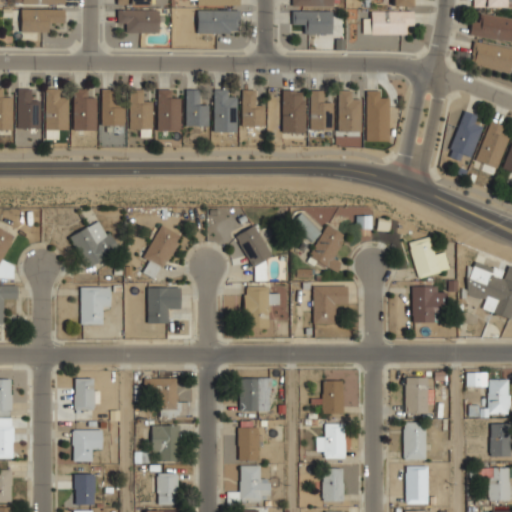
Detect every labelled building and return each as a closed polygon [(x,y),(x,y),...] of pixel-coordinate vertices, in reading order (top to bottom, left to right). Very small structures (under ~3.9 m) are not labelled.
[(21,31),(52,31),(52,19),(63,19),(63,8),(21,8),(21,31)] [(125,31),(158,31),(158,8),(116,8),(116,20),(125,20),(125,31)] [(238,33),(238,10),(197,10),(197,33),(238,33)] [(371,33),(413,33),(413,10),(371,10),(371,33)] [(332,11),(291,11),(291,24),(303,24),(303,34),(332,34),(332,11)] [(478,21),(471,20),(468,34),(511,42),(511,36),(511,18),(480,13),(478,21)] [(511,72),(511,67),(511,46),(473,40),(468,64),(511,72)] [(12,96),(1,96),(1,88),(0,88),(0,128),(12,128),(12,96)] [(17,127),(40,127),(40,100),(29,100),(29,88),(17,88),(17,127)] [(45,128),(68,128),(68,97),(57,97),(57,88),(45,88),(45,128)] [(73,129),(96,129),(96,96),(88,96),(88,88),(73,88),(73,129)] [(101,124),(124,124),(124,99),(113,99),(113,88),(101,88),(101,124)] [(129,128),(139,128),(139,135),(151,135),(151,99),(141,99),(141,88),(129,88),(129,128)] [(157,129),(181,129),(181,97),(169,97),(169,88),(157,88),(157,129)] [(185,125),(207,125),(207,99),(197,99),(197,88),(185,88),(185,125)] [(236,97),(225,97),(225,88),(213,88),(213,130),(236,130),(236,97)] [(263,100),(252,100),(252,88),(241,88),(241,125),(263,125),(263,100)] [(304,88),(281,88),(281,131),(304,131),(304,88)] [(310,129),(333,129),(333,99),(321,99),(321,89),(310,89),(310,129)] [(338,130),(360,130),(360,99),(350,99),(350,89),(338,89),(338,130)] [(365,131),(389,131),(389,97),(380,97),(380,89),(365,89),(365,131)] [(472,122),(475,112),(463,108),(447,153),(468,161),(481,125),(472,122)] [(481,168),(495,173),(507,135),(500,132),(503,122),(488,118),(475,159),(483,161),(481,168)] [(511,171),(511,139),(500,167),(511,171)] [(310,241),(320,232),(301,211),(291,220),(310,241)] [(370,215),(355,215),(355,228),(370,228),(370,215)] [(69,235),(86,267),(119,248),(101,217),(69,235)] [(181,234),(162,223),(148,246),(143,243),(138,253),(149,260),(143,271),(156,278),(181,234)] [(346,235),(327,223),(308,256),(335,272),(341,261),(333,256),(346,235)] [(272,253),(252,224),(234,237),(254,266),(272,253)] [(2,259),(12,240),(12,234),(0,228),(0,277),(12,277),(12,264),(2,259)] [(449,268),(445,250),(432,253),(428,236),(409,240),(417,276),(449,268)] [(511,265),(508,264),(505,271),(474,260),(463,290),(485,298),(482,307),(511,319),(511,265)] [(312,322),(335,322),(335,303),(347,303),(347,284),(312,284),(312,322)] [(100,305),(109,305),(110,285),(80,285),(80,323),(100,323),(100,305)] [(268,286),(244,285),(243,326),(268,327),(269,303),(278,303),(278,293),(268,293),(268,286)] [(411,286),(411,321),(434,321),(434,307),(443,307),(443,286),(411,286)] [(0,323),(2,323),(2,298),(16,298),(16,287),(0,287),(0,323)] [(147,322),(167,322),(167,308),(179,308),(179,287),(147,287),(147,322)] [(466,386),(486,385),(485,372),(465,372),(466,386)] [(0,415),(11,415),(11,377),(0,377),(0,415)] [(93,409),(93,377),(74,377),(74,409),(93,409)] [(159,414),(176,414),(176,377),(145,377),(145,392),(159,392),(159,414)] [(238,377),(238,411),(269,411),(269,377),(238,377)] [(426,377),(404,377),(403,413),(425,413),(426,377)] [(507,413),(508,379),(487,378),(487,413),(507,413)] [(342,412),(342,379),(321,379),(321,412),(342,412)] [(316,435),(316,456),(344,456),(344,422),(324,422),(324,435),(316,435)] [(424,459),(423,422),(401,422),(402,459),(424,459)] [(488,455),(508,456),(509,424),(489,423),(488,455)] [(151,449),(160,449),(160,460),(178,460),(178,424),(151,424),(151,449)] [(0,458),(12,458),(12,425),(0,425),(0,458)] [(260,425),(237,425),(237,459),(260,459),(260,425)] [(91,460),(91,449),(100,449),(100,427),(71,427),(71,460),(91,460)] [(268,500),(268,474),(259,474),(259,463),(238,463),(238,500),(268,500)] [(404,503),(426,503),(425,465),(404,465),(404,503)] [(343,467),(322,467),(322,499),(343,499),(343,467)] [(507,467),(476,467),(477,479),(486,478),(487,500),(508,500),(507,467)] [(0,501),(12,501),(12,468),(0,468),(0,501)] [(177,503),(177,471),(156,471),(156,503),(177,503)] [(94,472),(73,472),(73,503),(94,503),(94,472)]
